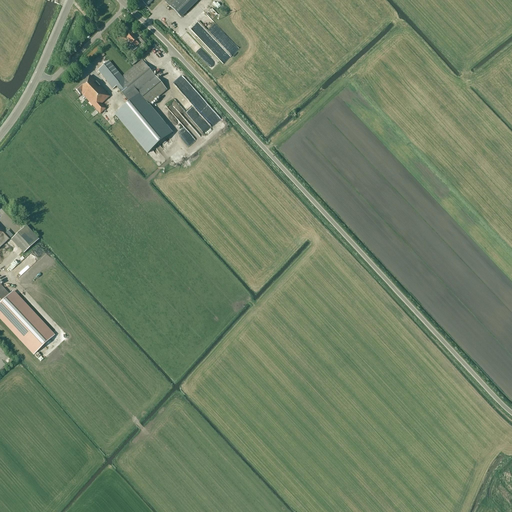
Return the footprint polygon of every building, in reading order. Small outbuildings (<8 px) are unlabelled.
[(140,0),(147,6),(153,0),(163,0),(180,17),(197,0),(140,0)] [(210,42),(212,40),(193,21),(189,26),(203,40),(205,37),(210,42)] [(134,45),(136,47),(139,44),(137,43),(136,41),(137,40),(134,37),(131,34),(127,38),(130,41),(129,41),(132,45),(133,44),(134,45)] [(141,36),(138,39),(145,47),(148,44),(141,36)] [(229,57),(214,41),(208,47),(223,63),(229,57)] [(150,58),(155,53),(150,48),(145,53),(150,58)] [(205,52),(201,57),(214,68),(218,64),(205,52)] [(122,77),(109,62),(98,71),(113,89),(116,86),(130,103),(116,114),(148,153),(172,133),(148,105),(167,90),(142,60),(122,77)] [(90,76),(75,89),(81,95),(82,94),(100,114),(106,109),(101,104),(110,97),(90,76)] [(118,95),(114,99),(122,108),(126,104),(118,95)] [(152,104),(157,109),(165,102),(160,97),(152,104)] [(38,240),(26,226),(11,240),(24,254),(38,240)] [(0,228),(0,247),(10,239),(0,228)] [(17,267),(24,260),(18,255),(6,268),(10,271),(16,265),(17,267)] [(0,318),(36,358),(39,355),(36,352),(53,336),(13,292),(9,295),(0,284),(0,318)]
